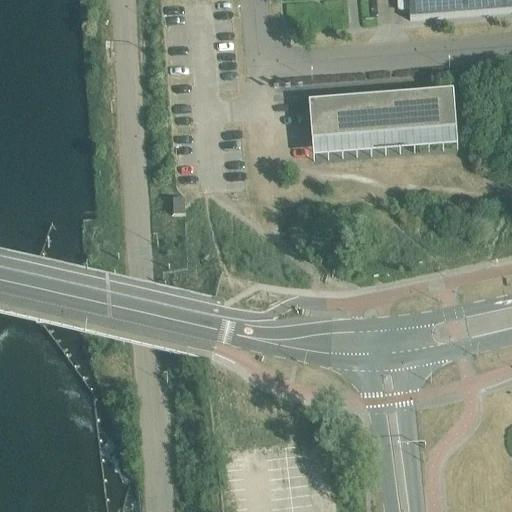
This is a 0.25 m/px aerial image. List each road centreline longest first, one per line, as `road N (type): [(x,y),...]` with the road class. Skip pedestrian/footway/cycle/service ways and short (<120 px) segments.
road 1 (unclassified): [(374,344),(249,332),(0,272)]
road 2 (unclassified): [(261,59),(511,44)]
road 3 (tertiary): [(402,511),(374,344)]
road 4 (tertiary): [(374,344),(511,318)]
